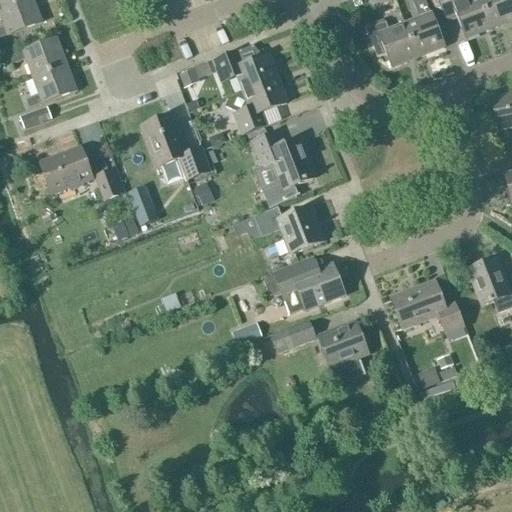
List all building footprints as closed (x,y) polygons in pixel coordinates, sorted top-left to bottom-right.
[(25,0),(0,9),(0,20),(3,29),(0,30),(0,39),(6,37),(42,24),(33,0),(25,0)] [(0,0),(0,9),(25,0),(0,0)] [(430,16),(423,0),(419,0),(412,3),(419,20),(404,25),(417,59),(443,49),(430,15),(430,16)] [(479,0),(469,0),(463,3),(462,0),(449,0),(453,7),(452,7),(465,41),(491,31),(479,0)] [(479,0),(491,31),(511,22),(511,7),(509,0),(479,0)] [(385,24),(376,28),(366,31),(376,58),(386,55),(391,69),(417,59),(404,25),(388,32),(385,24)] [(12,66),(24,61),(31,79),(67,66),(57,40),(21,53),(21,54),(9,58),(12,66)] [(237,79),(243,94),(277,82),(268,58),(240,68),(235,55),(213,63),(221,85),(237,79)] [(31,79),(38,97),(26,102),(29,110),(41,105),(41,106),(77,92),(67,66),(31,79)] [(277,82),(243,94),(232,99),(231,98),(226,100),(226,101),(228,101),(228,102),(225,108),(235,113),(236,115),(233,116),(242,138),(264,129),(259,116),(286,106),(277,82)] [(511,95),(491,100),(497,132),(511,129),(511,95)] [(24,131),(52,121),(48,109),(20,119),(24,131)] [(185,157),(178,138),(170,118),(142,128),(157,169),(178,161),(186,182),(208,174),(200,152),(185,157)] [(262,192),(269,211),(300,200),(300,198),(297,199),(293,188),(312,181),(302,155),(305,154),(300,141),(280,148),(275,136),(253,144),(263,170),(273,166),(280,185),(262,192)] [(51,196),(91,181),(80,151),(40,166),(51,196)] [(104,203),(121,197),(112,172),(94,179),(104,203)] [(207,183),(193,190),(201,207),(215,200),(207,183)] [(145,188),(127,195),(140,229),(157,223),(145,188)] [(323,244),(309,208),(281,219),(277,210),(254,219),(262,240),(282,232),(291,256),(323,244)] [(119,242),(139,235),(134,219),(113,226),(119,242)] [(511,295),(509,296),(496,261),(468,271),(482,308),(493,304),(498,316),(511,310),(511,295)] [(300,264),(273,275),(281,297),(289,316),(304,310),(305,313),(343,298),(332,267),(306,278),(300,264)] [(443,309),(434,285),(391,301),(402,331),(438,317),(445,336),(464,329),(454,305),(443,309)] [(163,307),(155,310),(159,319),(181,311),(175,298),(161,303),(163,307)] [(239,348),(263,337),(257,324),(233,334),(239,348)] [(314,341),(308,324),(270,338),(277,356),(314,341)] [(354,325),(318,339),(330,370),(328,371),(335,388),(364,377),(365,377),(358,359),(366,356),(354,325)] [(451,370),(438,376),(440,381),(441,385),(455,379),(454,376),(451,370)] [(453,384),(418,395),(420,402),(455,391),(453,384)]
